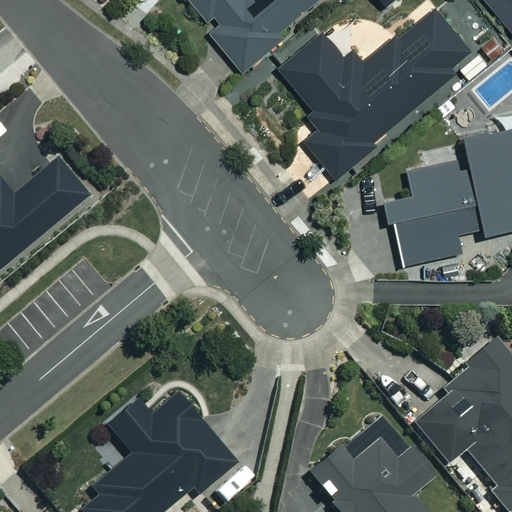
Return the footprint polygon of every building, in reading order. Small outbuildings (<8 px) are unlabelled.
[(314,0),(188,0),(206,20),(200,26),(241,72),(279,39),(276,35),(314,0)] [(511,0),(484,0),(511,34),(511,0)] [(467,52),(432,8),(361,65),(350,51),(341,58),(320,33),(277,68),(323,125),(302,141),(333,180),(370,151),(366,145),(451,77),(446,70),(467,52)] [(511,126),(459,139),(463,157),(404,170),(409,194),(384,200),(399,264),(456,251),(452,233),(478,227),(480,234),(511,226),(511,126)] [(0,269),(85,197),(53,160),(9,198),(0,187),(0,269)] [(442,466),(460,451),(511,511),(511,365),(489,339),(448,374),(451,378),(436,391),(441,398),(408,425),(442,466)] [(232,464),(172,396),(148,417),(134,401),(103,427),(129,456),(70,507),(74,511),(159,511),(185,490),(192,498),(232,464)] [(427,478),(377,416),(304,475),(334,511),(421,511),(407,494),(427,478)]
